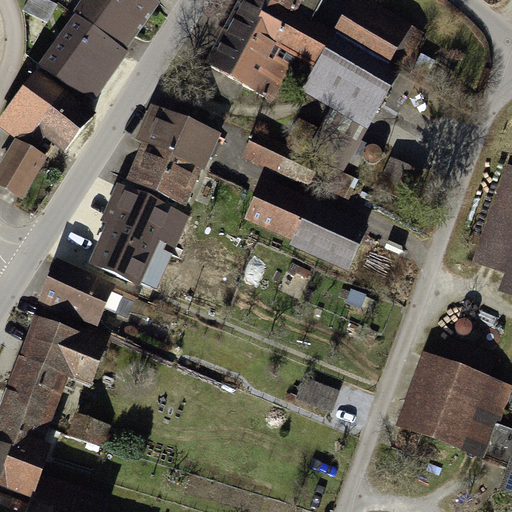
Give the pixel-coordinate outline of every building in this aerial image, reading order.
[(82,0),(40,57),(95,97),(166,0),(82,0)] [(300,0),(236,0),(200,71),(270,108),(289,73),(303,80),(327,35),(292,17),(300,0)] [(406,26),(361,0),(348,0),(326,38),(380,70),(406,26)] [(325,43),(296,98),(360,130),(388,76),(325,43)] [(95,118),(38,80),(4,131),(27,147),(0,187),(0,191),(23,206),(48,168),(38,162),(46,150),(65,163),(95,118)] [(211,139),(146,111),(113,189),(178,217),(211,139)] [(286,148),(250,134),(240,161),(276,174),(286,148)] [(511,170),(504,168),(468,270),(496,280),(491,293),(511,300),(511,170)] [(363,223),(258,179),(240,224),(285,243),(282,250),(342,275),(363,223)] [(186,223),(112,192),(80,268),(133,290),(153,243),(173,252),(186,223)] [(108,286),(49,264),(32,308),(91,330),(108,286)] [(100,344),(26,317),(0,390),(0,511),(110,511),(109,511),(114,499),(42,473),(50,450),(36,445),(61,375),(86,384),(100,344)] [(438,359),(420,353),(393,434),(482,464),(508,388),(483,379),(491,355),(445,340),(438,359)] [(339,393),(303,379),(292,405),(328,420),(339,393)] [(511,443),(497,489),(511,493),(511,443)]
